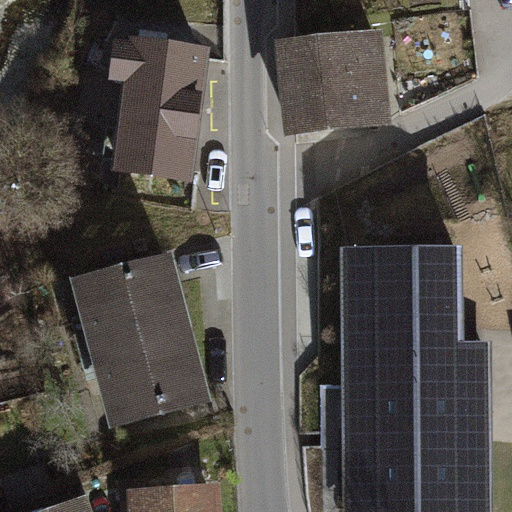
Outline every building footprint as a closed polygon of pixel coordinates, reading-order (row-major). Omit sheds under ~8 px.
[(383,31),(290,42),(300,135),(393,124),(383,31)] [(209,52),(116,40),(111,83),(124,85),(114,171),(193,181),(209,52)] [(431,76),(402,82),(404,111),(434,99),(431,76)] [(457,252),(348,253),(349,511),(486,511),(486,427),(483,427),(482,347),(457,347),(457,252)] [(171,256),(72,281),(109,429),(208,405),(171,256)] [(44,465),(1,481),(12,510),(54,494),(44,465)] [(223,511),(222,488),(130,494),(130,511),(223,511)] [(92,511),(87,498),(47,511),(92,511)]
